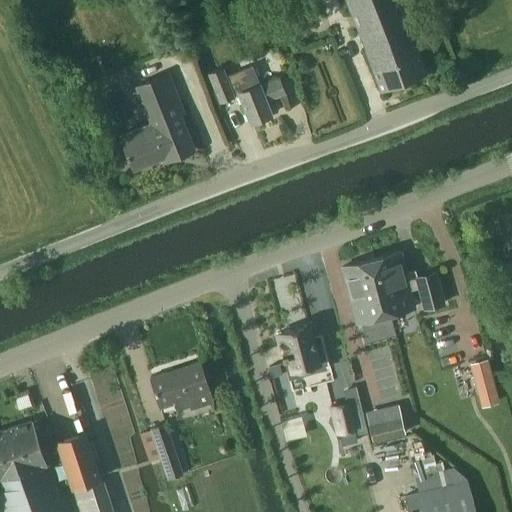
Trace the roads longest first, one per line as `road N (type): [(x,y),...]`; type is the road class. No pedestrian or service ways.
road 1 (tertiary): [(0,371),(511,163)]
road 2 (unclassified): [(0,275),(511,72)]
